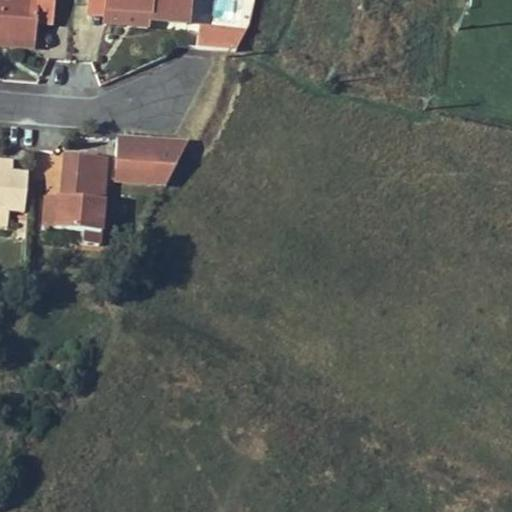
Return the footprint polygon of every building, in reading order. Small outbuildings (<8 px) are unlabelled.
[(0,0),(0,40),(35,43),(37,24),(53,26),(54,0),(37,0),(37,4),(18,2),(0,0)] [(89,0),(89,8),(106,9),(106,11),(148,15),(149,21),(187,24),(188,0),(89,0)] [(89,8),(88,16),(105,17),(106,11),(106,9),(89,8)] [(148,15),(106,11),(105,17),(105,24),(149,28),(149,21),(148,15)] [(198,29),(197,39),(240,44),(245,34),(198,29)] [(197,39),(195,49),(235,53),(240,44),(197,39)] [(0,47),(35,50),(35,43),(0,40),(0,47)] [(174,187),(177,139),(114,134),(111,183),(174,187)] [(61,200),(45,199),(41,230),(74,233),(74,229),(83,230),(82,234),(81,245),(99,248),(105,160),(64,157),(61,200)] [(0,164),(0,171),(12,173),(12,165),(0,164)] [(0,171),(0,226),(7,227),(8,211),(24,213),(27,177),(12,175),(12,173),(0,171)]
